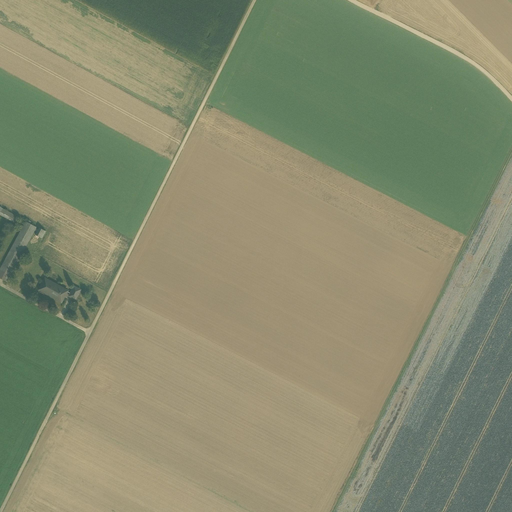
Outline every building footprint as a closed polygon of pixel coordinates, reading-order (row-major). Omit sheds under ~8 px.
[(17,217),(0,208),(0,214),(14,223),(17,217)] [(0,270),(0,279),(6,283),(36,227),(26,222),(0,270)] [(46,231),(39,228),(36,234),(42,237),(46,231)] [(68,291),(46,279),(40,290),(62,302),(68,291)] [(75,287),(70,296),(76,299),(81,290),(75,287)]
